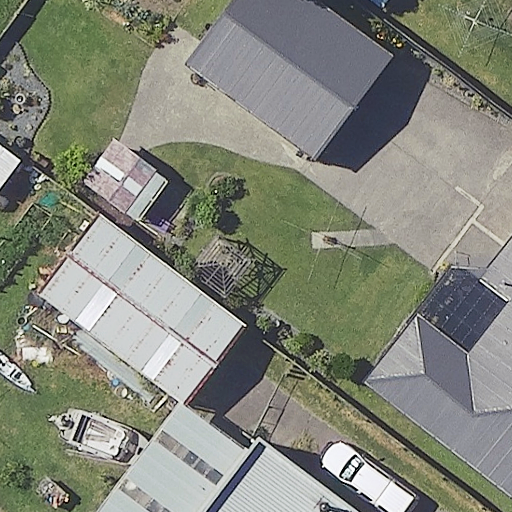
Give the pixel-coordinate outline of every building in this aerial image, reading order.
[(310,153),(385,49),(316,0),(218,0),(177,58),(310,153)] [(107,134),(77,179),(137,220),(167,175),(107,134)] [(236,316),(90,208),(29,291),(175,399),(236,316)] [(511,217),(466,276),(491,295),(455,341),(406,303),(351,374),(511,499),(511,217)] [(361,511),(239,422),(173,511),(361,511)]
